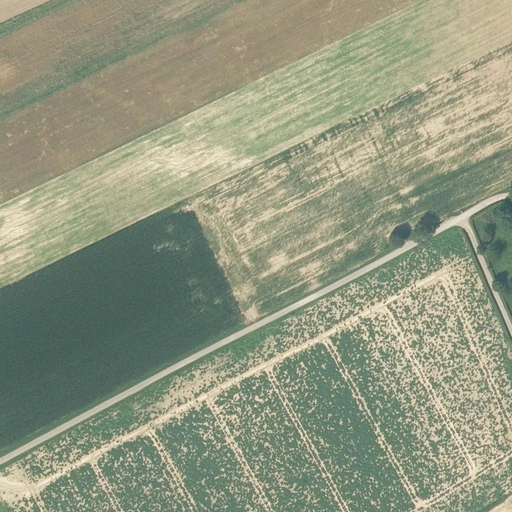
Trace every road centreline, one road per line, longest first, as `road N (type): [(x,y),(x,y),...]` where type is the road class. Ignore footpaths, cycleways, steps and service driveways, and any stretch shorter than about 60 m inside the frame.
road 1 (unclassified): [(0,461),(454,220),(511,197)]
road 2 (track): [(463,216),(511,333)]
